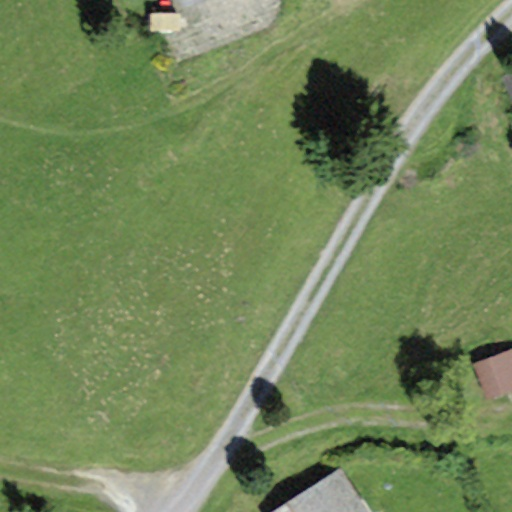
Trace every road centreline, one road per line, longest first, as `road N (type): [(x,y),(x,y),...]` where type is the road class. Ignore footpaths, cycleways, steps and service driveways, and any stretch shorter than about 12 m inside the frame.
road 1 (track): [(511,14),(404,139),(219,456),(178,511)]
road 2 (track): [(0,469),(189,500)]
